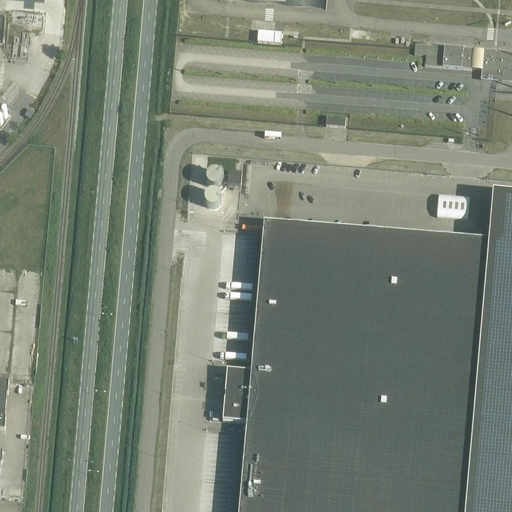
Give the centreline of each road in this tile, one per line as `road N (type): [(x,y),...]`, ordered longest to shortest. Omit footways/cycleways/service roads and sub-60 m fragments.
road 1 (primary): [(121,0),(75,511)]
road 2 (primary): [(106,511),(151,0)]
road 3 (unclassified): [(144,511),(173,154)]
road 4 (unclassified): [(511,166),(183,141),(173,154)]
